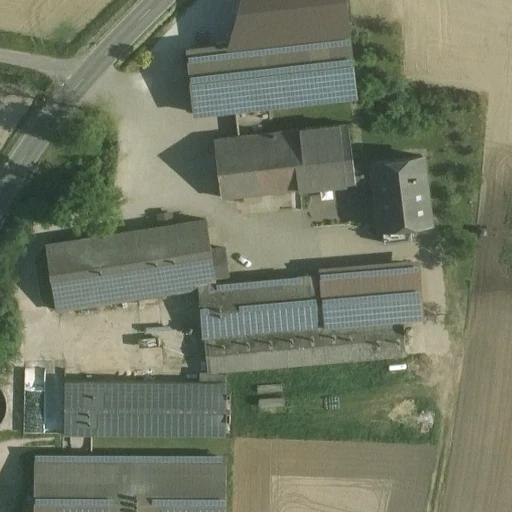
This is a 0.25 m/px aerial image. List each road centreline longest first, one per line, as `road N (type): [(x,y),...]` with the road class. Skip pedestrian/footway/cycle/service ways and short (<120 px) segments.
road 1 (track): [(432,511),(449,432),(426,247)]
road 2 (secondary): [(86,72),(0,196)]
